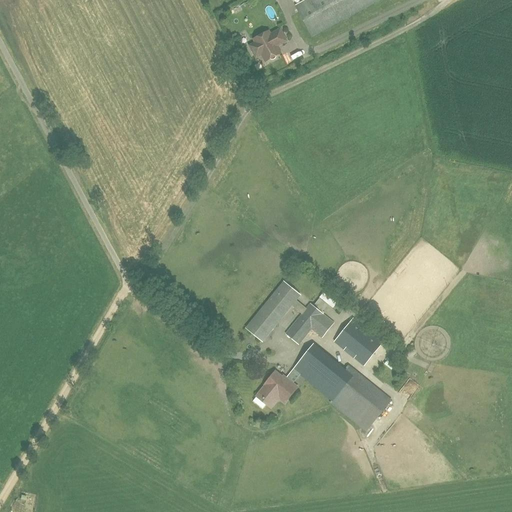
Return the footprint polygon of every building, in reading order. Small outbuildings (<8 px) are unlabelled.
[(307,0),(296,7),(312,37),(379,0),(307,0)] [(256,43),(250,46),(256,57),(262,54),(266,62),(270,59),(272,60),(274,59),(276,58),(276,56),(280,54),(276,46),(279,45),(286,41),(280,30),(270,35),(268,31),(254,39),(256,43)] [(304,307),(295,300),(300,295),(284,283),(246,328),(262,341),(291,305),(302,314),(286,334),(299,344),(304,338),(312,329),(323,338),(335,323),(322,312),(313,306),(310,303),(306,309),(304,307)] [(336,307),(336,308),(341,312),(346,305),(340,301),(336,307)] [(353,319),(334,342),(345,350),(352,341),(361,349),(354,358),(364,366),(383,343),(353,319)] [(352,341),(345,350),(354,358),(361,349),(352,341)] [(314,344),(310,349),(317,355),(310,365),(334,384),(336,381),(343,387),(349,380),(342,375),(346,370),(314,344)] [(258,395),(253,401),(262,408),(266,404),(272,409),(280,399),(285,403),(298,387),(293,383),(299,375),(304,379),(331,401),(330,402),(366,432),(391,401),(349,367),(345,372),(342,375),(349,380),(343,387),(336,381),(334,384),(310,365),(317,355),(310,349),(287,378),(283,376),(282,377),(275,372),(265,385),(266,385),(258,395)]
